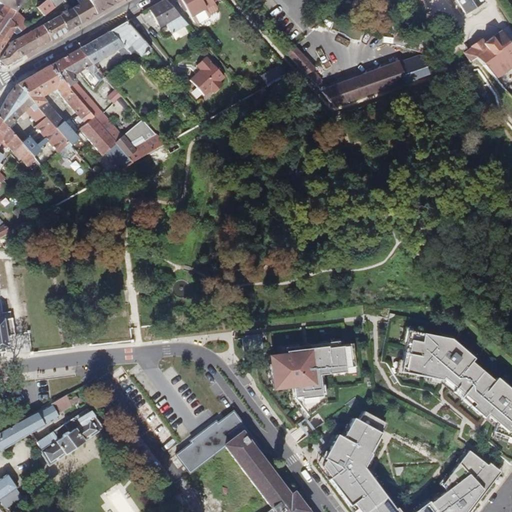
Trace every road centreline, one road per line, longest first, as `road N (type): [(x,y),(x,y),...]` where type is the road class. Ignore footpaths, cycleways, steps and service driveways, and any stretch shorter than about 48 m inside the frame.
road 1 (residential): [(0,369),(179,349),(204,356),(326,511)]
road 2 (residential): [(142,0),(0,82)]
